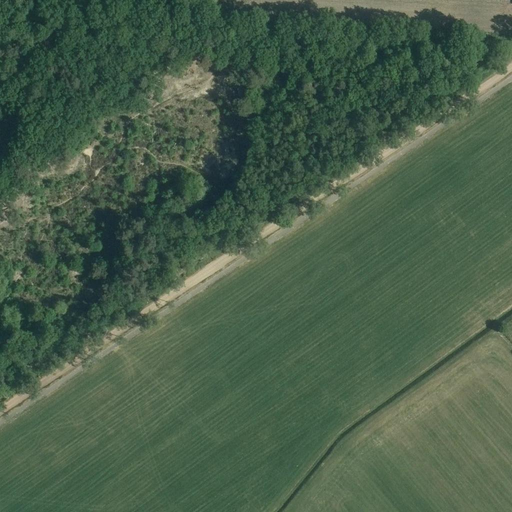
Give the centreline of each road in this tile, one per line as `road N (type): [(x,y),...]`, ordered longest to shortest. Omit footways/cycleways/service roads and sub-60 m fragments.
road 1 (track): [(0,410),(511,65)]
road 2 (track): [(192,24),(239,38),(511,47)]
road 3 (track): [(192,24),(0,18)]
